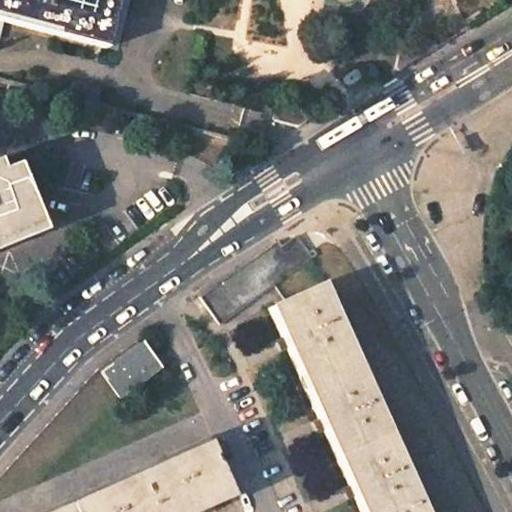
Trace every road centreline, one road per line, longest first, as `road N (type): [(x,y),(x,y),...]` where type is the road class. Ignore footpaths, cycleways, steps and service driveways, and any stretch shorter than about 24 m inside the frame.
road 1 (primary): [(353,147),(264,199),(76,340),(0,419)]
road 2 (unclassified): [(353,147),(511,452)]
road 3 (primary): [(511,52),(353,147)]
